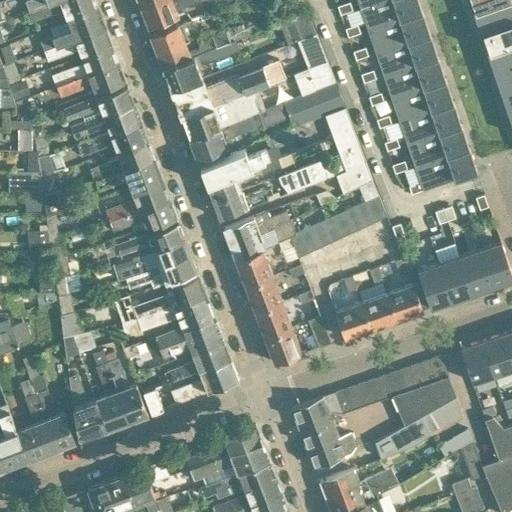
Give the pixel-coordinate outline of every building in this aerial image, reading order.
[(27,0),(26,0),(30,10),(58,0),(27,0)] [(67,18),(68,18),(98,7),(95,0),(58,0),(30,10),(34,21),(63,10),(66,17),(66,18),(67,18)] [(194,0),(159,0),(140,7),(147,27),(177,16),(174,8),(194,0)] [(205,0),(209,11),(237,0),(205,0)] [(367,29),(421,10),(417,0),(376,0),(359,6),(367,29)] [(468,0),(472,11),(503,0),(468,0)] [(479,31),(511,19),(511,0),(503,0),(472,11),(479,31)] [(337,5),(340,13),(352,9),(349,1),(337,5)] [(53,35),(40,40),(44,49),(105,27),(99,9),(98,7),(68,18),(68,20),(50,27),(53,35)] [(375,52),(429,33),(421,10),(367,29),(375,52)] [(316,32),(307,11),(294,16),(303,38),(317,33),(316,32)] [(486,52),(511,42),(511,19),(479,31),(486,52)] [(181,22),(150,34),(162,66),(190,56),(184,41),(188,40),(181,22)] [(345,27),(348,36),(360,32),(357,23),(345,27)] [(112,45),(105,27),(44,49),(48,60),(79,48),(82,55),(112,45)] [(212,33),(210,34),(212,37),(215,46),(231,40),(226,28),(212,33)] [(303,38),(299,40),(310,68),(327,61),(317,33),(303,38)] [(429,33),(375,52),(383,75),(437,56),(429,33)] [(190,56),(162,66),(171,89),(200,78),(196,67),(225,55),(241,49),(237,38),(231,40),(215,46),(190,56)] [(11,42),(1,45),(7,63),(15,60),(17,59),(11,42)] [(494,72),(511,65),(511,42),(486,52),(494,72)] [(118,62),(112,45),(82,55),(85,63),(53,75),(57,85),(118,62)] [(365,46),(353,50),(356,59),(368,54),(365,46)] [(437,56),(383,75),(390,98),(445,79),(437,56)] [(200,78),(171,89),(182,117),(259,87),(285,78),(278,59),(254,69),(247,71),(236,75),(235,73),(203,85),(200,78)] [(22,77),(15,60),(7,63),(2,64),(6,76),(8,82),(22,77)] [(327,61),(310,68),(318,88),(335,82),(327,61)] [(118,62),(57,85),(61,95),(93,83),(95,91),(125,80),(118,62)] [(511,65),(494,72),(501,93),(511,88),(511,65)] [(361,73),(363,81),(376,77),(373,69),(361,73)] [(24,78),(8,83),(13,98),(29,93),(24,78)] [(398,120),(453,102),(445,79),(390,98),(398,120)] [(267,108),(189,137),(197,158),(227,147),(223,139),(261,124),(262,124),(264,127),(291,116),(294,125),(324,114),(344,105),(335,82),(318,88),(267,108)] [(127,84),(64,107),(67,116),(82,111),(85,119),(134,102),(127,84)] [(0,87),(0,106),(9,106),(9,87),(0,87)] [(259,87),(182,117),(189,137),(267,108),(259,87)] [(511,88),(501,93),(508,113),(511,112),(511,88)] [(368,96),(371,104),(383,100),(381,91),(368,96)] [(134,102),(85,119),(70,124),(74,136),(107,125),(110,132),(141,121),(134,102)] [(453,102),(398,120),(406,143),(461,124),(453,102)] [(345,168),(336,172),(343,190),(358,183),(372,177),(344,105),(324,114),(339,152),(345,168)] [(376,118),(379,127),(391,122),(388,114),(376,118)] [(141,121),(110,132),(78,143),(81,154),(114,142),(116,148),(147,138),(141,121)] [(45,122),(36,124),(37,136),(47,132),(45,122)] [(414,166),(469,147),(461,124),(406,143),(414,166)] [(47,132),(37,136),(39,149),(39,154),(49,151),(51,150),(47,132)] [(384,141),(387,149),(399,145),(396,137),(384,141)] [(147,138),(116,148),(119,156),(90,167),(94,178),(153,155),(147,138)] [(411,193),(422,189),(477,170),(469,147),(414,166),(419,181),(409,185),(411,193)] [(206,183),(274,158),(273,153),(267,155),(264,148),(247,154),(245,148),(199,165),(206,183)] [(51,150),(39,154),(42,171),(42,173),(52,170),(54,169),(56,168),(51,150)] [(281,182),(289,191),(336,172),(345,168),(339,152),(279,175),(281,182)] [(127,177),(130,187),(131,189),(162,177),(161,175),(153,155),(94,178),(98,188),(127,177)] [(213,200),(233,193),(241,190),(238,183),(281,167),(277,156),(274,158),(206,183),(207,185),(207,184),(213,200)] [(404,160),(392,164),(395,172),(407,168),(404,160)] [(52,170),(42,173),(45,193),(45,194),(58,190),(54,176),(60,174),(58,167),(56,168),(54,169),(52,170)] [(45,193),(42,173),(42,171),(9,170),(9,192),(28,192),(45,193)] [(162,177),(131,189),(132,191),(134,198),(106,208),(110,220),(169,197),(163,179),(162,177)] [(378,194),(373,181),(372,177),(358,183),(366,199),(367,199),(378,194)] [(233,193),(213,200),(220,217),(247,206),(268,199),(266,195),(273,193),(271,186),(264,189),(263,186),(243,194),(241,190),(233,193)] [(62,188),(58,190),(45,194),(47,212),(48,214),(69,208),(62,188)] [(319,203),(335,195),(328,190),(316,194),(319,203)] [(28,192),(28,213),(47,212),(45,194),(45,193),(28,192)] [(475,196),(479,208),(488,205),(484,193),(475,196)] [(387,215),(386,212),(378,194),(367,199),(376,220),(387,215)] [(169,197),(110,220),(114,230),(143,219),(146,227),(177,216),(169,197)] [(365,225),(376,220),(367,199),(366,199),(355,204),(365,225)] [(355,204),(344,209),(354,230),(365,225),(355,204)] [(451,205),(443,207),(447,219),(455,217),(451,205)] [(435,210),(439,222),(447,219),(443,207),(435,210)] [(253,215),(223,227),(229,242),(259,231),(259,230),(260,229),(261,230),(288,219),(289,219),(286,211),(270,217),(267,209),(253,215)] [(343,235),(354,230),(344,209),(333,215),(343,235)] [(55,212),(48,214),(50,230),(51,237),(58,234),(55,212)] [(333,215),(322,220),(332,240),(343,235),(333,215)] [(259,231),(229,242),(235,258),(265,247),(278,240),(290,235),(295,232),(290,218),(289,219),(288,219),(261,230),(260,229),(259,230),(259,231)] [(116,248),(118,254),(150,242),(152,248),(184,236),(178,220),(146,232),(114,243),(116,248)] [(320,246),(332,240),(322,220),(311,225),(320,246)] [(404,234),(400,222),(399,222),(392,225),(396,237),(404,234)] [(300,230),(309,251),(320,246),(311,225),(300,230)] [(27,230),(29,251),(52,250),(51,237),(50,236),(50,230),(27,230)] [(309,251),(300,230),(295,232),(290,235),(294,244),(293,244),(298,256),(309,251)] [(58,234),(51,237),(52,250),(53,258),(66,253),(62,233),(58,234)] [(281,249),(293,244),(294,244),(290,235),(278,240),(281,249)] [(116,260),(122,276),(158,264),(190,252),(184,236),(152,248),(116,260)] [(480,247),(493,285),(511,278),(511,273),(501,240),(480,247)] [(454,241),(434,248),(438,262),(451,299),(472,292),(459,255),(454,241)] [(265,247),(235,258),(245,284),(275,274),(265,247)] [(493,285),(480,247),(459,255),(472,292),(493,285)] [(197,270),(190,252),(158,264),(122,276),(122,277),(126,275),(129,285),(151,279),(153,285),(165,282),(197,270)] [(66,253),(53,258),(55,271),(56,276),(68,273),(70,272),(66,253)] [(408,269),(403,256),(394,260),(399,272),(408,269)] [(417,269),(430,306),(451,299),(438,262),(417,269)] [(304,272),(301,263),(288,267),(292,276),(304,272)] [(378,265),(369,269),(373,279),(382,276),(378,265)] [(40,271),(40,292),(58,290),(56,276),(55,271),(40,271)] [(71,290),(68,273),(56,276),(58,290),(58,294),(71,290)] [(130,292),(115,297),(123,319),(138,314),(174,304),(205,292),(198,273),(166,285),(169,292),(134,303),(130,292)] [(275,274),(245,284),(254,310),(282,300),(284,299),(275,274)] [(352,275),(343,278),(347,288),(356,285),(352,275)] [(413,282),(387,291),(397,318),(423,309),(413,282)] [(301,302),(314,297),(310,288),(298,293),(301,302)] [(58,294),(58,290),(40,292),(36,292),(40,305),(59,297),(58,294)] [(75,309),(71,290),(58,294),(59,297),(61,313),(75,309)] [(371,327),(397,318),(387,291),(361,300),(371,327)] [(214,315),(205,292),(174,304),(138,314),(143,327),(178,314),(182,324),(175,327),(176,330),(214,315)] [(282,300),(254,310),(264,335),(292,325),(291,322),(293,321),(284,299),(282,300)] [(361,300),(335,309),(344,337),(371,327),(361,300)] [(64,336),(72,334),(83,331),(75,309),(61,313),(64,336)] [(331,341),(320,314),(308,318),(318,346),(331,341)] [(192,351),(223,339),(214,315),(176,330),(175,327),(147,338),(153,353),(154,358),(163,354),(189,344),(192,351)] [(0,320),(0,350),(18,343),(31,338),(23,319),(11,324),(8,317),(0,320)] [(301,352),(292,325),(264,335),(274,361),(301,352)] [(511,328),(502,332),(511,362),(511,328)] [(72,334),(77,349),(95,344),(90,329),(83,331),(72,334)] [(511,362),(502,332),(481,340),(493,374),(511,367),(511,362)] [(72,334),(64,336),(67,356),(78,352),(77,349),(72,334)] [(230,357),(223,339),(192,351),(195,359),(165,370),(162,371),(166,381),(187,373),(230,357)] [(472,381),(493,374),(481,340),(460,347),(472,381)] [(106,428),(128,420),(106,360),(104,354),(102,348),(93,351),(98,363),(96,364),(107,392),(95,396),(106,428)] [(104,354),(106,360),(128,420),(147,413),(135,381),(128,383),(118,356),(115,349),(104,354)] [(430,357),(436,377),(448,373),(441,354),(440,354),(430,357)] [(202,377),(171,388),(176,402),(238,378),(234,368),(230,357),(199,369),(202,377)] [(419,361),(426,381),(436,377),(430,357),(419,361)] [(408,365),(415,384),(426,381),(419,361),(408,365)] [(398,369),(405,388),(415,384),(408,365),(398,369)] [(394,392),(405,388),(398,369),(387,372),(394,392)] [(106,428),(95,396),(86,400),(76,372),(69,374),(77,435),(79,439),(106,428)] [(387,372),(377,376),(383,396),(394,392),(387,372)] [(39,374),(30,378),(56,447),(75,440),(63,409),(55,412),(46,389),(41,373),(39,374)] [(426,381),(415,384),(405,388),(394,392),(407,423),(422,414),(456,395),(448,373),(436,377),(426,381)] [(373,399),(383,396),(377,376),(366,380),(373,399)] [(16,427),(28,458),(56,447),(36,393),(30,378),(19,382),(25,397),(34,421),(16,427)] [(362,403),(373,399),(366,380),(355,383),(362,403)] [(352,407),(362,403),(355,383),(345,387),(352,407)] [(143,390),(151,412),(163,407),(155,386),(143,390)] [(345,387),(334,391),(341,411),(352,407),(345,387)] [(331,414),(341,411),(334,391),(324,394),(331,414)] [(338,435),(331,414),(324,394),(291,406),(314,465),(353,450),(357,445),(352,430),(338,435)] [(28,458),(16,427),(7,403),(0,405),(0,417),(5,431),(0,433),(0,452),(5,467),(28,458)] [(482,409),(484,417),(496,413),(493,405),(482,409)] [(422,414),(407,423),(377,440),(384,457),(417,443),(433,432),(422,414)] [(484,418),(497,455),(480,461),(485,476),(486,475),(499,511),(503,511),(511,503),(511,422),(503,425),(497,420),(493,416),(492,415),(484,418)] [(225,442),(186,457),(189,467),(262,440),(255,423),(222,436),(225,442)] [(468,429),(441,446),(447,456),(461,448),(472,441),(468,429)] [(262,440),(189,467),(194,480),(232,465),(235,472),(235,473),(269,460),(262,440)] [(473,480),(485,476),(480,461),(472,441),(461,448),(470,472),(473,480)] [(169,474),(163,458),(147,464),(153,480),(169,474)] [(205,483),(199,486),(203,497),(215,492),(217,499),(244,488),(276,476),(269,460),(235,473),(235,472),(205,483)] [(160,511),(155,498),(153,491),(143,466),(123,473),(135,504),(146,500),(150,511),(160,511)] [(353,467),(319,479),(331,511),(337,511),(363,502),(374,495),(388,488),(381,471),(361,480),(355,466),(353,467)] [(106,480),(118,511),(129,511),(127,507),(135,504),(123,473),(106,480)] [(216,511),(227,511),(281,492),(276,476),(244,488),(246,493),(214,506),(216,511)] [(455,493),(470,487),(467,477),(464,478),(451,483),(455,493)] [(118,511),(106,480),(87,487),(96,511),(118,511)] [(475,485),(470,487),(455,493),(461,511),(469,511),(483,507),(475,485)] [(65,511),(92,511),(83,488),(60,497),(65,511)] [(158,489),(153,491),(155,498),(166,494),(165,490),(159,492),(158,489)] [(281,492),(227,511),(281,511),(288,509),(281,492)] [(166,494),(155,498),(160,511),(168,511),(173,510),(166,494)] [(337,511),(385,511),(380,496),(375,498),(374,495),(363,502),(337,511)]
